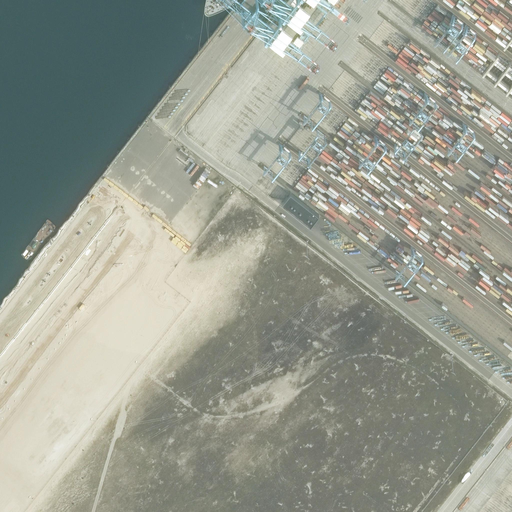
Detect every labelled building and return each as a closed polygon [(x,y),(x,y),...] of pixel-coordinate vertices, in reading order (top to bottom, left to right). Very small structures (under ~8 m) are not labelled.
[(345,144),(394,175),(396,175),(399,177),(400,175),(406,176),(405,177),(401,177),(399,180),(402,180),(402,186),(410,173),(402,168),(403,159),(384,147),(383,148),(379,146),(372,145),(372,138),(367,135),(364,141),(364,134),(356,129),(353,133),(353,127),(345,122),(342,126),(352,133),(350,137),(350,141),(347,141),(345,144)] [(395,143),(412,155),(419,145),(412,141),(411,141),(407,139),(406,140),(400,136),(395,143)] [(446,164),(451,163),(456,168),(457,168),(460,163),(461,164),(460,162),(448,151),(443,152),(434,144),(435,149),(433,152),(430,155),(434,158),(431,161),(432,163),(435,163),(433,161),(437,160),(438,164),(439,166),(439,162),(441,164),(442,167),(445,163),(446,164)] [(383,200),(388,204),(391,199),(394,196),(388,192),(391,188),(381,181),(379,184),(378,192),(370,187),(368,186),(369,182),(371,179),(377,183),(378,179),(351,161),(347,161),(345,164),(350,167),(350,169),(345,176),(349,179),(353,179),(356,182),(351,181),(350,185),(354,188),(365,189),(365,192),(381,203),(383,200)] [(496,209),(498,225),(511,231),(511,220),(511,221),(509,219),(511,212),(511,204),(484,176),(487,205),(496,209)] [(300,181),(306,184),(305,185),(309,188),(311,183),(302,178),(300,181)] [(290,192),(280,205),(309,227),(319,214),(290,192)] [(466,239),(489,254),(487,257),(511,272),(511,275),(510,277),(511,277),(511,252),(508,254),(507,251),(510,246),(477,225),(474,230),(470,222),(463,222),(463,219),(460,217),(461,221),(458,222),(466,239)] [(418,257),(413,254),(415,250),(405,245),(403,249),(408,252),(406,255),(416,261),(418,257)] [(465,254),(462,259),(469,264),(471,262),(475,265),(477,262),(476,261),(475,262),(471,259),(465,254)] [(511,308),(511,283),(500,273),(497,275),(502,280),(500,282),(495,278),(492,282),(495,286),(501,292),(497,296),(506,305),(511,301),(511,302),(509,306),(511,308)] [(485,292),(495,298),(498,294),(487,288),(485,292)]
